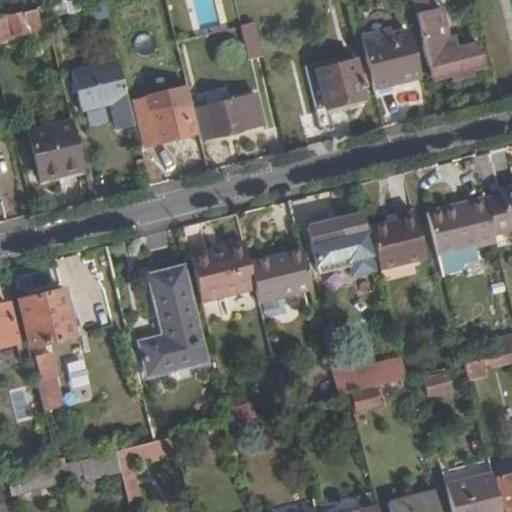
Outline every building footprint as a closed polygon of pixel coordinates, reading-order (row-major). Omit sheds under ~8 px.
[(61,0),(42,5),(45,17),(67,12),(63,0),(61,0)] [(413,0),(416,14),(430,11),(427,0),(413,0)] [(416,14),(432,77),(436,75),(437,79),(450,76),(451,82),(473,76),(472,70),(483,67),(477,45),(459,49),(456,37),(448,39),(440,8),(430,11),(416,14)] [(0,15),(0,40),(42,36),(39,11),(0,15)] [(356,26),(360,42),(387,35),(383,19),(381,19),(379,19),(378,19),(376,20),(374,20),(373,20),(371,21),(370,21),(368,22),(367,23),(356,26)] [(248,60),(261,57),(254,23),(239,27),(248,60)] [(369,81),(372,89),(418,77),(406,30),(387,35),(360,42),(363,56),(369,81)] [(361,83),(369,81),(363,56),(349,60),(347,56),(304,66),(320,132),(335,129),(331,114),(361,107),(359,100),(365,98),(361,83)] [(134,127),(128,100),(118,62),(71,73),(81,111),(110,104),(117,131),(134,127)] [(149,111),(190,101),(186,86),(146,96),(146,98),(149,111)] [(198,133),(199,140),(263,125),(256,96),(192,111),(198,133)] [(144,147),(198,133),(192,111),(190,101),(149,111),(146,98),(132,102),(144,147)] [(66,176),(84,171),(71,121),(27,133),(38,178),(65,171),(66,176)] [(40,182),(66,176),(65,171),(38,178),(40,182)] [(511,192),(511,185),(497,189),(499,195),(511,192)] [(511,231),(511,192),(499,195),(483,199),(492,236),(511,231)] [(435,250),(492,236),(483,199),(463,204),(464,209),(454,212),(453,206),(425,213),(435,250)] [(390,226),(368,231),(378,271),(424,260),(413,213),(398,217),(400,224),(390,226)] [(305,228),(310,250),(313,263),(345,256),(347,260),(350,277),(373,271),(368,255),(358,215),(305,228)] [(388,220),(390,226),(400,224),(398,217),(388,220)] [(471,241),(435,250),(439,267),(458,262),(465,250),(473,249),(471,241)] [(247,263),(242,242),(188,256),(200,302),(254,289),(247,263)] [(310,290),(300,249),(247,263),(254,289),(257,302),(310,290)] [(345,256),(313,263),(314,268),(347,260),(345,256)] [(148,375),(203,362),(180,269),(149,276),(164,339),(141,345),(148,375)] [(74,338),(63,289),(19,300),(30,347),(74,338)] [(0,347),(17,343),(7,304),(0,305),(0,347)] [(511,352),(480,360),(482,370),(510,363),(511,367),(511,352)] [(41,379),(34,380),(42,410),(60,406),(53,376),(57,375),(53,355),(36,359),(41,379)] [(67,363),(77,401),(92,397),(83,359),(67,363)] [(482,370),(480,360),(463,365),(467,381),(484,377),(482,370)] [(330,372),(336,396),(347,394),(356,391),(374,387),(405,379),(400,362),(352,374),(350,367),(330,372)] [(450,390),(446,372),(422,378),(427,396),(450,390)] [(378,404),(374,387),(356,391),(347,394),(351,411),(378,404)] [(169,438),(154,441),(115,451),(120,471),(128,503),(140,500),(130,463),(172,452),(169,438)] [(120,471),(115,451),(55,466),(59,479),(81,473),(83,481),(120,471)] [(59,479),(55,466),(34,471),(39,490),(60,484),(59,479)] [(39,490),(34,471),(7,479),(11,496),(39,490)] [(499,511),(490,474),(444,485),(450,511),(499,511)] [(511,511),(511,474),(495,478),(499,497),(503,511),(511,511)] [(438,511),(433,492),(387,503),(389,511),(438,511)]
